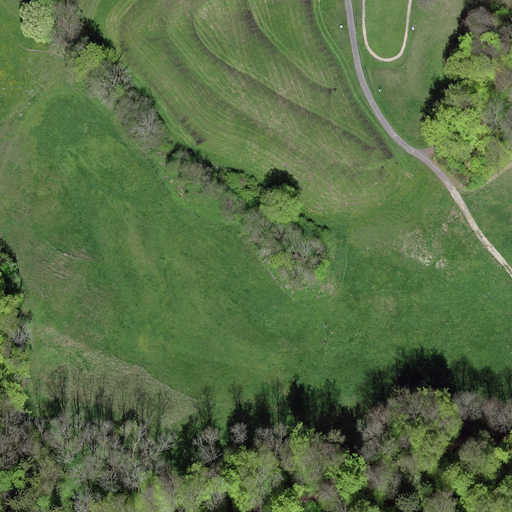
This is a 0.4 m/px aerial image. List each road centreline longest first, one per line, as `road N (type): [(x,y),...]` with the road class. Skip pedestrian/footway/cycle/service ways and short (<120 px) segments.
road 1 (track): [(255,511),(349,492),(425,453),(480,439),(511,416)]
road 2 (track): [(348,0),(368,94),(391,131),(419,154)]
road 3 (track): [(419,154),(443,142),(453,124),(486,19)]
road 4 (track): [(419,154),(508,268)]
road 5 (track): [(447,181),(485,144),(511,57)]
